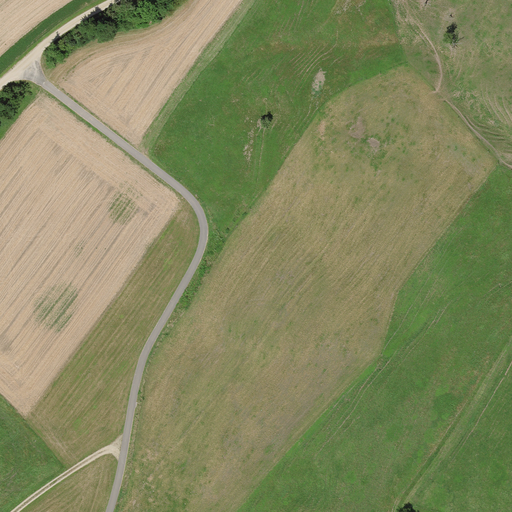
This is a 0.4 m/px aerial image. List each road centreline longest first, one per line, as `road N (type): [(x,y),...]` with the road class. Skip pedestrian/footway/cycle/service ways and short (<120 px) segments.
road 1 (track): [(247,0),(135,155)]
road 2 (track): [(123,447),(93,456),(14,511)]
